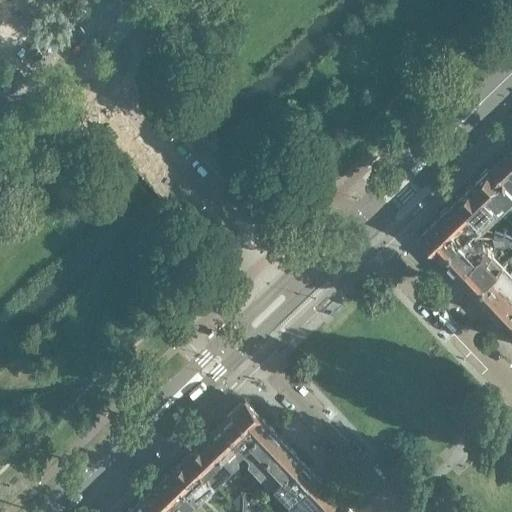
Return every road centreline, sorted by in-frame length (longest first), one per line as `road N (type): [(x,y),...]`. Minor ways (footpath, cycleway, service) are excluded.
road 1 (residential): [(297,279),(100,74)]
road 2 (secondary): [(52,511),(232,340)]
road 3 (unclassified): [(232,340),(402,507)]
road 4 (unclassified): [(511,392),(360,225)]
road 5 (secondary): [(360,225),(511,78)]
road 6 (residential): [(0,168),(100,74)]
